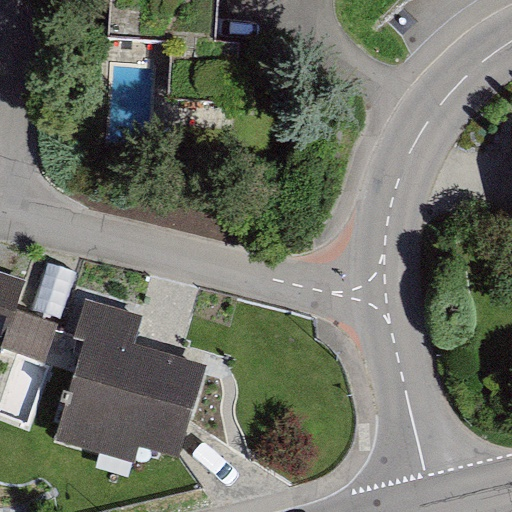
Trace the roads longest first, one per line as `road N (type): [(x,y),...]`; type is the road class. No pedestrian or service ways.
road 1 (residential): [(375,294),(323,292),(12,218)]
road 2 (residential): [(375,294),(414,145),(456,88),(511,42)]
road 3 (residential): [(12,218),(17,33),(6,0)]
road 4 (residential): [(433,505),(375,294)]
